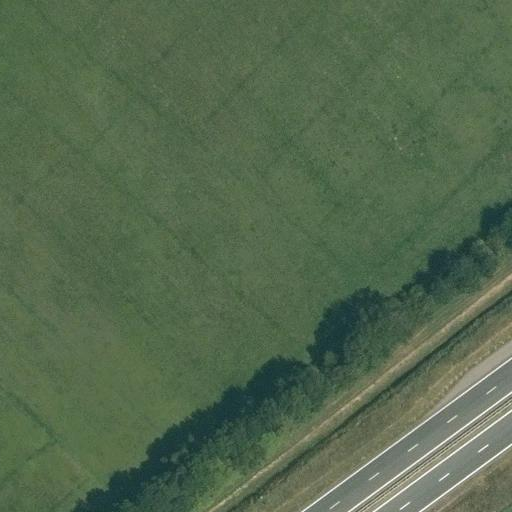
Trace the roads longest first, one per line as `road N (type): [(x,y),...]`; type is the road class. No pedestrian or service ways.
road 1 (trunk): [(511,377),(328,511)]
road 2 (trunk): [(398,511),(511,428)]
